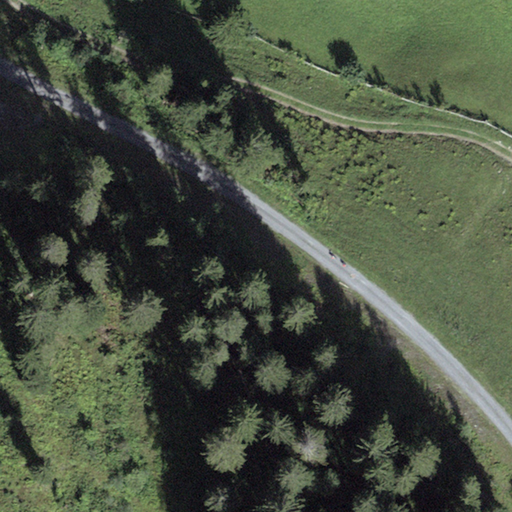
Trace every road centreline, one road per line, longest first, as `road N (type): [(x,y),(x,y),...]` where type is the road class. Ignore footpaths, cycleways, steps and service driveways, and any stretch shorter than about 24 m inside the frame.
road 1 (track): [(511,437),(477,391),(376,297),(202,165),(0,63)]
road 2 (track): [(511,160),(468,139),(361,125),(141,64),(11,0)]
